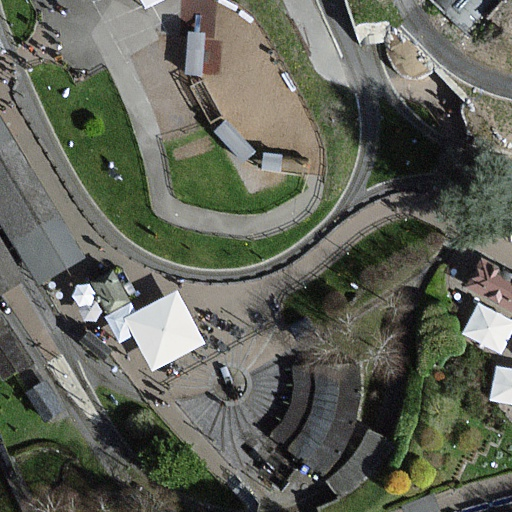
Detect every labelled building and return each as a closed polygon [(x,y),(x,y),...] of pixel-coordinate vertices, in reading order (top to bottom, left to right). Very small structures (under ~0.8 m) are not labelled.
[(62,218),(24,242),(0,203),(0,133),(7,129),(0,118),(0,215),(42,283),(47,280),(85,256),(62,218)] [(7,129),(0,133),(0,203),(24,242),(62,218),(7,129)] [(29,277),(0,230),(0,294),(11,288),(29,277)] [(511,271),(479,250),(459,280),(511,315),(511,271)] [(112,273),(92,284),(108,312),(128,301),(112,273)] [(0,315),(0,381),(0,382),(30,364),(0,315)] [(272,430),(268,436),(320,478),(331,466),(342,450),(352,427),(356,399),(355,364),(289,367),(290,371),(290,383),(288,396),(285,408),(279,421),(272,430)] [(62,412),(43,382),(28,392),(47,422),(62,412)] [(333,489),(342,499),(380,465),(397,445),(381,436),(369,429),(363,442),(354,454),(344,468),(326,480),(333,489)] [(342,499),(319,508),(320,511),(375,511),(390,501),(410,485),(380,465),(363,481),(342,499)] [(441,511),(434,494),(401,508),(403,511),(441,511)]
